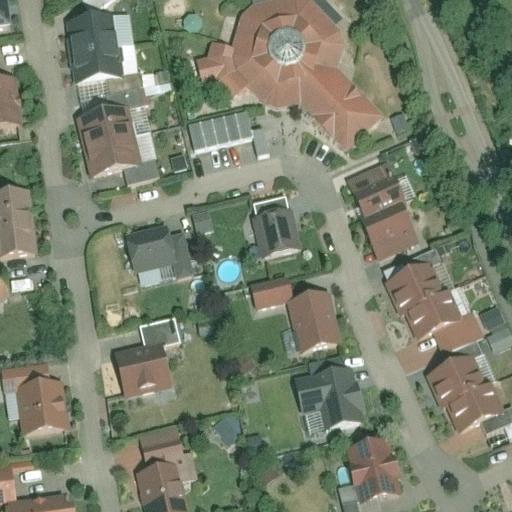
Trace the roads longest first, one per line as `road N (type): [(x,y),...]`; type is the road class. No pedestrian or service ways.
road 1 (residential): [(71,223),(291,172),(315,180),(437,497)]
road 2 (residential): [(71,223),(109,511)]
road 3 (residential): [(416,0),(511,230)]
road 4 (residential): [(36,0),(71,223)]
